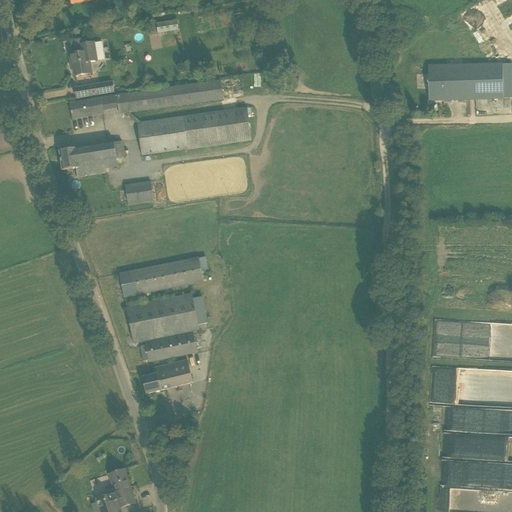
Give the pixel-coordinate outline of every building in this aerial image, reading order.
[(157,34),(178,30),(176,20),(155,24),(157,34)] [(73,55),(70,55),(71,64),(72,64),(73,69),(74,77),(93,74),(92,67),(91,63),(99,62),(99,61),(105,60),(102,43),(95,44),(95,43),(83,45),(82,39),(71,41),(71,42),(73,55)] [(430,101),(503,99),(511,98),(511,68),(511,64),(502,64),(429,66),(430,101)] [(137,123),(141,123),(130,113),(223,100),(221,81),(117,96),(119,114),(126,114),(137,123)] [(77,98),(87,97),(114,92),(113,82),(75,88),(77,98)] [(73,120),(104,114),(101,98),(69,104),(73,120)] [(141,123),(137,123),(142,156),(252,141),(247,108),(141,123)] [(114,143),(113,143),(77,149),(59,151),(61,160),(62,160),(62,162),(61,162),(62,171),(65,171),(65,172),(68,171),(67,170),(76,169),(78,178),(105,174),(103,162),(117,160),(114,143)] [(154,202),(151,182),(125,186),(128,206),(154,202)] [(199,258),(119,275),(124,298),(203,282),(201,271),(199,258)] [(192,294),(126,308),(133,340),(133,344),(145,341),(199,331),(198,326),(193,300),(192,294)] [(193,334),(145,344),(146,346),(140,347),(143,362),(149,361),(149,363),(197,353),(193,334)] [(188,360),(160,367),(153,369),(154,375),(142,378),(146,395),(193,383),(188,360)] [(96,500),(98,503),(91,505),(93,511),(117,511),(116,509),(116,510),(116,508),(115,506),(119,505),(120,508),(136,503),(124,470),(116,473),(113,474),(109,475),(116,494),(112,496),(112,495),(96,500)]
